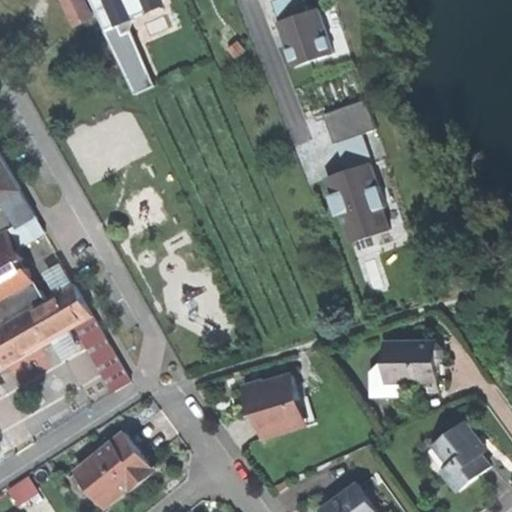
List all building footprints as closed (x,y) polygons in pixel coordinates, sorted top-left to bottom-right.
[(92,0),(105,30),(120,24),(118,19),(162,0),(92,0)] [(296,66),(334,52),(319,9),(309,12),(304,0),(274,0),(273,1),(285,36),(296,66)] [(336,143),(378,128),(368,99),(326,114),(336,143)] [(0,152),(0,200),(2,199),(21,189),(0,152)] [(371,163),(336,175),(336,176),(342,192),(334,195),(333,196),(337,207),(339,214),(343,213),(353,242),(391,229),(384,207),(388,206),(380,185),(379,185),(371,163)] [(329,178),(334,195),(342,192),(336,176),(329,178)] [(35,215),(21,189),(2,199),(16,226),(35,215)] [(45,232),(35,215),(16,226),(9,230),(18,247),(45,232)] [(0,327),(47,300),(40,288),(27,284),(29,277),(28,272),(26,264),(22,266),(20,262),(18,258),(22,257),(15,250),(9,247),(1,244),(0,244),(0,327)] [(47,300),(0,327),(0,368),(77,324),(94,314),(75,284),(47,300)] [(131,381),(94,314),(77,324),(114,391),(131,381)] [(386,341),(387,381),(438,380),(438,370),(438,361),(444,355),(444,348),(438,342),(417,343),(417,341),(386,341)] [(264,438),(302,426),(294,401),(301,399),(294,374),(266,382),(265,380),(245,386),(251,405),(256,403),(259,411),(256,412),(259,422),(264,438)] [(466,420),(436,443),(451,463),(466,484),(478,475),(491,465),(482,452),(485,450),(476,439),(479,437),(466,420)] [(126,431),(100,451),(100,459),(85,470),(94,482),(90,485),(93,488),(99,496),(105,504),(122,491),(130,485),(135,481),(136,472),(150,461),(126,431)] [(487,448),(479,437),(476,439),(485,450),(487,448)] [(437,474),(443,469),(451,463),(436,443),(422,453),(437,474)] [(497,461),(487,448),(485,450),(482,452),(491,465),(497,461)] [(99,496),(93,488),(90,485),(94,482),(85,470),(100,459),(100,451),(78,469),(77,484),(85,495),(99,496)] [(153,465),(150,461),(136,472),(135,481),(130,485),(137,485),(153,472),(153,465)] [(459,489),(466,484),(451,463),(443,469),(459,489)] [(35,474),(15,486),(25,501),(45,490),(35,474)] [(329,511),(380,511),(358,481),(325,504),(326,507),(329,511)]
